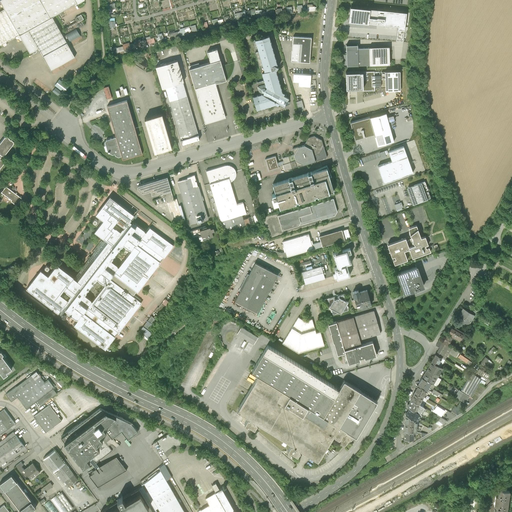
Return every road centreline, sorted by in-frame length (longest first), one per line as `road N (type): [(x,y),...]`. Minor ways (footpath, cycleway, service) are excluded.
road 1 (primary): [(0,309),(89,370),(227,443),(288,511)]
road 2 (unclassified): [(328,116),(128,172),(72,140),(65,121)]
road 3 (tertiary): [(399,372),(390,308),(328,116)]
road 4 (tertiary): [(295,511),(365,458),(394,404),(399,372)]
